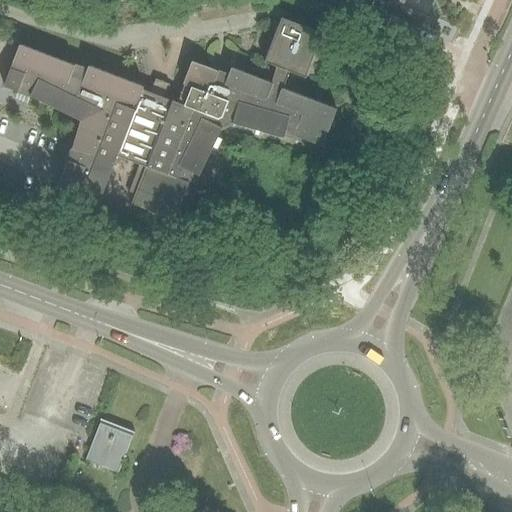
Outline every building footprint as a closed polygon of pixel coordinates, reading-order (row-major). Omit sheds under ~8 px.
[(246,0),(226,0),(199,5),(202,21),(249,12),(246,0)] [(419,27),(426,14),(397,0),(374,0),(365,20),(385,30),(392,15),(400,19),(405,20),(419,27)] [(397,0),(426,14),(432,0),(397,0)] [(30,96),(81,121),(71,153),(57,189),(99,205),(117,156),(140,165),(130,192),(137,195),(133,205),(175,221),(193,173),(199,176),(223,128),(233,123),(284,138),(286,131),(323,145),(337,109),(283,89),(290,72),(306,78),(323,34),(282,18),(265,62),(277,67),(272,83),(226,66),(219,69),(218,71),(192,62),(183,85),(186,86),(179,103),(165,98),(170,85),(161,81),(156,79),(151,92),(143,89),(144,87),(89,66),(87,70),(20,44),(4,86),(30,96)] [(85,461),(118,475),(135,433),(101,420),(85,461)]
